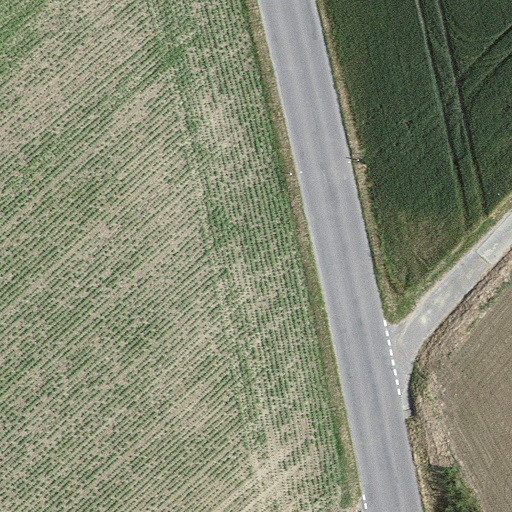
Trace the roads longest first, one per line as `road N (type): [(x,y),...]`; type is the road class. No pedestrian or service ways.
road 1 (tertiary): [(286,0),(396,511)]
road 2 (track): [(368,377),(511,223)]
